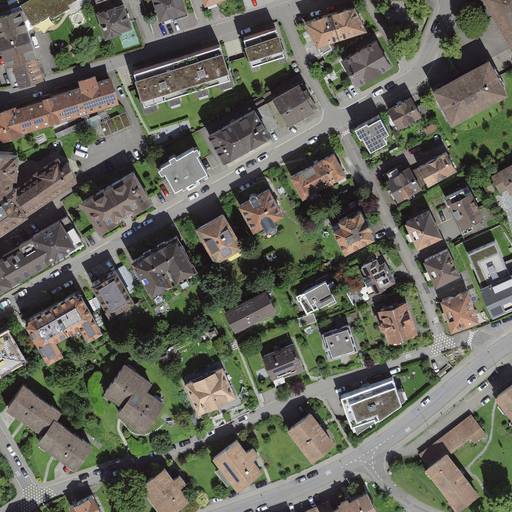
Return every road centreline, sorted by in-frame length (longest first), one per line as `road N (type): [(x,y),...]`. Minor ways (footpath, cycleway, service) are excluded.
road 1 (residential): [(442,347),(34,498)]
road 2 (residential): [(0,315),(338,121)]
road 3 (residential): [(442,347),(416,275),(338,121)]
road 4 (residential): [(338,121),(416,76),(450,0)]
road 5 (residential): [(366,455),(491,354)]
road 6 (residential): [(0,96),(149,54)]
road 7 (residential): [(235,511),(366,455)]
road 8 (residential): [(338,121),(283,13)]
